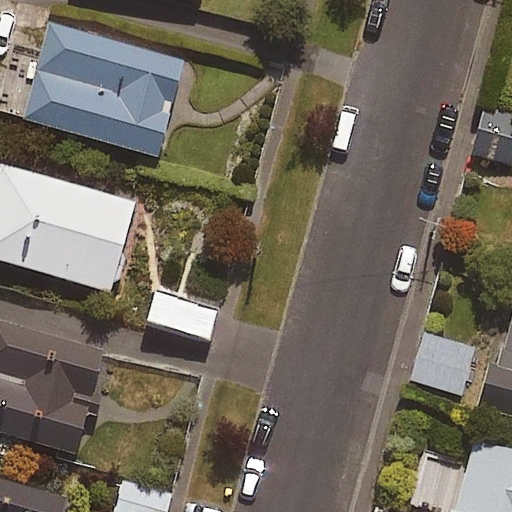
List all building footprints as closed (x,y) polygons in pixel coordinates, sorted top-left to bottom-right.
[(179,58),(40,18),(12,114),(151,155),(179,58)] [(511,114),(480,108),(470,155),(511,163),(511,114)] [(0,258),(105,289),(130,201),(0,164),(0,258)] [(178,220),(133,215),(124,249),(162,272),(178,220)] [(214,307),(150,289),(142,318),(205,337),(214,307)] [(48,313),(0,299),(0,431),(67,451),(97,346),(43,331),(48,313)] [(472,347),(420,333),(408,379),(460,393),(472,347)] [(511,341),(505,368),(476,360),(465,402),(511,414),(511,341)] [(511,511),(511,450),(469,439),(448,511),(511,511)] [(0,511),(55,511),(60,496),(0,478),(0,511)] [(160,511),(166,491),(115,478),(106,511),(160,511)]
